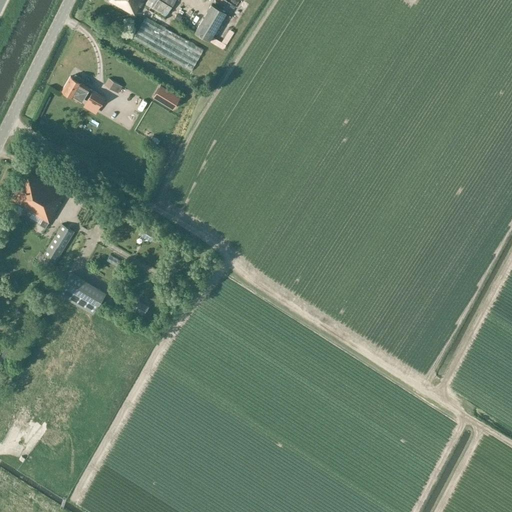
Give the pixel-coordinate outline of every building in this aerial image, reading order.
[(143,1),(143,0),(108,0),(135,15),(140,6),(141,7),(144,2),(143,1)] [(165,16),(174,0),(147,0),(145,3),(165,16)] [(211,3),(194,31),(209,40),(222,18),(224,20),(228,14),(226,13),(226,12),(211,3)] [(145,17),(133,38),(191,70),(203,50),(145,17)] [(92,90),(93,90),(89,88),(89,87),(81,82),(83,78),(76,75),(75,78),(70,75),(62,90),(81,101),(84,96),(87,98),(87,99),(99,106),(103,100),(105,97),(92,90)] [(109,77),(105,85),(117,92),(121,85),(109,77)] [(159,84),(154,93),(152,96),(160,101),(172,108),(174,105),(179,96),(167,89),(159,84)] [(10,200),(42,218),(49,222),(61,201),(60,200),(64,192),(27,170),(22,178),(20,177),(13,191),(15,192),(10,200)] [(84,185),(80,192),(91,198),(95,190),(84,185)] [(45,228),(49,222),(42,218),(38,225),(45,228)] [(62,223),(39,260),(52,267),(74,231),(62,223)] [(156,232),(143,224),(138,233),(150,240),(156,232)] [(71,271),(58,293),(93,314),(106,292),(71,271)] [(29,363),(13,396),(24,401),(36,376),(47,354),(46,354),(48,350),(49,350),(72,305),(61,299),(29,363)] [(149,306),(136,299),(131,307),(144,315),(149,306)] [(45,376),(28,412),(64,430),(82,394),(45,376)] [(62,439),(64,431),(55,428),(53,436),(62,439)] [(0,510),(3,511),(49,511),(0,480),(0,510)]
